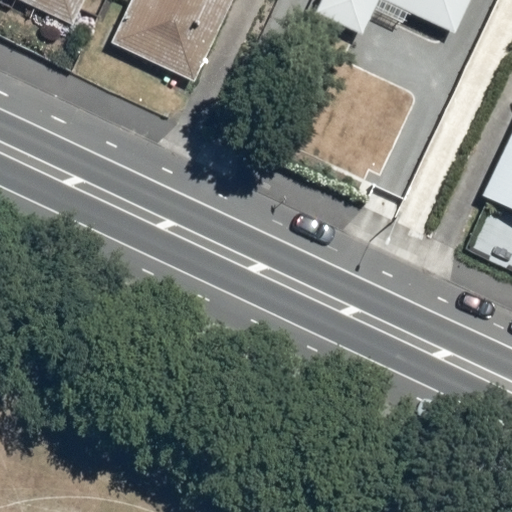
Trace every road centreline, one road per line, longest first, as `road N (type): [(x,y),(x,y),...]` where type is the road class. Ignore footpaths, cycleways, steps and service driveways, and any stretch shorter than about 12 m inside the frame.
road 1 (secondary): [(511,415),(0,171)]
road 2 (secondary): [(0,123),(511,362)]
